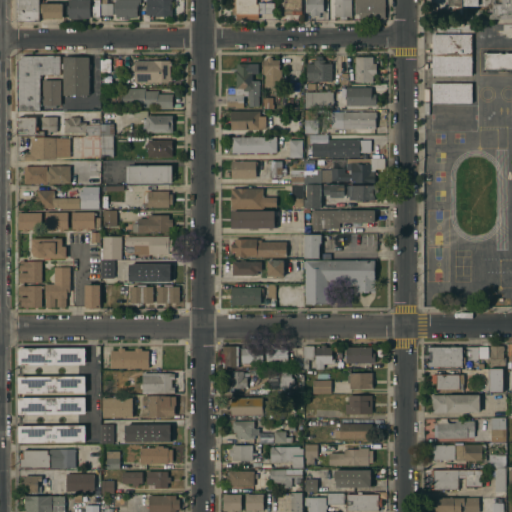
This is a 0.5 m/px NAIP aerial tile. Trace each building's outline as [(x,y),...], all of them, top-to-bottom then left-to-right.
[(17,20),(17,7),(16,7),(16,0),(39,0),(39,20),(17,20)] [(90,0),(90,18),(69,18),(69,14),(67,14),(67,6),(68,6),(68,0),(90,0)] [(100,0),(100,18),(96,18),(96,16),(92,16),(92,5),(94,5),(94,0),(100,0)] [(113,14),(101,14),(101,2),(102,2),(102,0),(107,0),(107,2),(113,2),(113,14)] [(141,0),(141,4),(139,4),(139,10),(137,10),(137,17),(130,17),(130,19),(124,19),(124,16),(116,16),(116,14),(114,14),(114,1),(116,1),(116,0),(141,0)] [(172,0),(172,17),(156,17),(156,15),(146,15),(146,0),(172,0)] [(255,0),(256,4),(258,4),(258,2),(273,3),(274,14),(257,14),(257,20),(235,20),(235,14),(232,14),(231,0),(255,0)] [(300,0),(301,14),(283,15),(283,2),(286,2),(285,0),(300,0)] [(322,0),(322,12),(319,12),(319,16),(311,16),(311,12),(305,12),(305,0),(322,0)] [(351,0),(351,17),(346,17),(346,20),(339,20),(339,17),(334,17),(334,0),(351,0)] [(384,0),(384,19),(359,19),(359,15),(354,15),(354,0),(384,0)] [(511,0),(511,19),(489,19),(488,6),(462,6),(462,16),(431,16),(431,0),(511,0)] [(63,3),(62,18),(43,18),(43,12),(41,12),(41,3),(63,3)] [(471,76),(432,76),(431,35),(471,34),(471,76)] [(511,53),(511,71),(483,71),(483,53),(511,53)] [(59,56),(59,66),(61,66),(61,68),(59,68),(59,74),(38,74),(38,111),(17,111),(17,60),(21,56),(59,56)] [(88,57),(88,95),(62,95),(62,57),(88,57)] [(372,57),(372,64),(375,64),(375,76),(372,76),(372,83),(353,82),(354,57),(372,57)] [(264,74),(261,74),(262,60),(266,60),(266,58),(271,58),(271,60),(278,60),(278,70),(280,70),(280,86),(264,86),(264,74)] [(99,73),(99,59),(109,59),(109,73),(99,73)] [(168,60),(168,62),(170,62),(170,66),(169,66),(169,78),(170,78),(170,81),(169,81),(169,83),(133,83),(133,61),(168,60)] [(305,64),(312,64),(312,60),(323,60),(323,64),(330,64),(331,81),(305,82),(305,64)] [(242,96),(242,108),(226,108),(226,88),(235,88),(235,64),(257,63),(257,73),(251,73),(251,80),(258,80),(258,95),(258,106),(248,106),(248,98),(246,98),(246,96),(242,96)] [(347,73),(347,84),(339,84),(339,73),(347,73)] [(110,76),(110,85),(102,85),(102,76),(110,76)] [(59,106),(55,106),(55,108),(45,108),(45,106),(41,106),(41,80),(59,80),(59,106)] [(471,84),(471,103),(432,103),(432,83),(471,84)] [(370,88),(370,94),(375,94),(375,106),(345,106),(345,88),(370,88)] [(144,89),(144,91),(157,91),(157,94),(172,94),(172,109),(155,109),(155,107),(121,107),(121,89),(144,89)] [(332,92),(332,108),(303,108),(303,92),(332,92)] [(272,97),(272,104),(273,104),(273,109),(262,109),(262,97),(272,97)] [(259,111),(259,116),(265,116),(265,128),(259,128),(259,130),(229,130),(229,111),(259,111)] [(35,118),(35,127),(38,127),(38,130),(35,130),(35,133),(38,133),(38,131),(40,131),(40,112),(50,112),(50,117),(55,117),(55,132),(49,132),(49,135),(43,135),(43,136),(16,136),(16,129),(14,129),(14,124),(15,124),(15,119),(16,119),(16,118),(17,118),(35,118)] [(375,112),(375,129),(342,129),(342,128),(329,128),(329,121),(331,121),(330,112),(375,112)] [(145,129),(142,129),(142,119),(145,119),(145,116),(171,116),(171,133),(145,133),(145,129)] [(84,135),(84,133),(63,133),(63,120),(67,120),(67,117),(78,117),(78,122),(98,123),(98,124),(100,124),(100,135),(84,135)] [(317,120),(317,134),(303,133),(303,120),(317,120)] [(101,135),(100,135),(100,124),(112,124),(112,135),(101,135)] [(112,157),(100,156),(101,135),(112,135),(112,157)] [(270,153),(270,154),(268,154),(267,153),(238,153),(238,154),(235,154),(235,153),(230,153),(230,138),(240,137),(240,136),(242,136),(242,137),(249,137),(249,136),(251,136),(251,137),(275,137),(275,153),(270,153)] [(68,138),(68,158),(55,158),(55,159),(36,159),(35,160),(23,160),(23,154),(30,154),(30,138),(68,138)] [(146,157),(146,149),(144,149),(145,144),(146,144),(146,140),(171,140),(171,157),(146,157)] [(288,140),(301,140),(301,158),(288,158),(288,140)] [(310,158),(310,152),(307,152),(307,147),(310,147),(310,143),(327,143),(327,140),(370,140),(370,152),(358,153),(358,157),(310,158)] [(328,160),(309,159),(309,168),(327,168),(328,160)] [(383,169),(373,169),(373,182),(354,182),(354,181),(330,181),(330,168),(343,168),(343,173),(349,173),(349,170),(345,170),(345,163),(369,163),(369,159),(384,159),(383,169)] [(255,178),(230,178),(230,161),(255,161),(255,178)] [(281,169),(285,168),(285,176),(280,176),(281,178),(269,178),(269,161),(281,161),(281,169)] [(23,184),(23,167),(69,166),(69,183),(23,184)] [(171,183),(125,183),(125,166),(171,166),(171,183)] [(303,184),(290,184),(290,170),(303,170),(303,184)] [(306,184),(303,184),(303,170),(319,170),(319,184),(306,184)] [(320,170),(329,170),(330,182),(320,182),(320,170)] [(306,199),(306,184),(319,184),(320,184),(320,208),(303,208),(303,199),(306,199)] [(343,184),(343,198),(329,198),(329,195),(324,195),(323,184),(343,184)] [(121,185),(104,186),(104,191),(109,191),(109,196),(118,196),(118,200),(122,200),(121,185)] [(290,198),(290,185),(302,185),(302,197),(290,198)] [(365,200),(365,203),(361,203),(361,200),(349,200),(349,197),(346,197),(346,185),(377,185),(377,193),(374,193),(374,200),(365,200)] [(79,209),(79,191),(81,191),(81,187),(98,187),(98,209),(79,209)] [(275,207),(262,207),(262,208),(230,209),(230,188),(262,188),(262,197),(275,197),(275,207)] [(78,209),(61,209),(61,208),(36,208),(36,203),(31,203),(31,195),(36,195),(36,190),(53,190),(53,198),(78,198),(78,209)] [(171,195),(171,204),(168,204),(168,207),(144,207),(144,203),(146,203),(146,191),(168,191),(168,195),(171,195)] [(293,207),(293,198),(302,198),(302,206),(293,207)] [(102,211),(115,210),(115,226),(102,226),(102,211)] [(276,216),(276,228),(271,228),(271,230),(268,230),(268,228),(257,228),(257,230),(248,230),(248,228),(230,228),(230,211),(273,210),(273,211),(277,211),(277,216),(276,216)] [(311,230),(311,210),(374,210),(374,223),(338,223),(338,229),(323,228),(323,230),(311,230)] [(67,229),(62,229),(62,232),(58,232),(58,229),(52,229),(53,232),(48,232),(48,229),(26,229),(26,232),(21,232),(21,230),(17,230),(17,213),(67,212),(67,229)] [(93,229),(89,229),(89,231),(85,231),(85,229),(79,229),(79,231),(75,231),(75,229),(70,229),(70,212),(93,212),(93,229)] [(168,219),(171,219),(171,227),(168,227),(168,231),(153,231),(153,233),(137,233),(137,232),(132,232),(132,223),(137,223),(137,218),(147,218),(147,215),(168,215),(168,219)] [(99,243),(90,243),(90,233),(99,233),(99,243)] [(303,235),(320,235),(320,243),(318,243),(318,258),(303,258),(303,235)] [(168,240),(171,240),(171,251),(168,251),(168,254),(133,255),(133,246),(128,246),(128,237),(168,236),(168,240)] [(101,237),(121,237),(121,259),(101,259),(101,237)] [(32,256),(30,250),(30,238),(61,238),(61,247),(65,247),(65,258),(38,258),(32,256)] [(234,257),(234,251),(229,251),(229,244),(234,244),(234,239),(255,239),(255,240),(260,240),(260,241),(285,241),(285,257),(234,257)] [(113,278),(100,278),(100,259),(113,259),(113,278)] [(22,282),(22,283),(19,283),(19,282),(18,282),(18,273),(27,273),(27,271),(18,271),(18,262),(19,262),(19,260),(23,260),(23,261),(41,261),(41,282),(22,282)] [(231,276),(231,262),(239,262),(239,260),(244,260),(244,262),(260,262),(260,271),(256,271),(256,276),(231,276)] [(267,277),(266,260),(282,260),(283,277),(267,277)] [(367,291),(366,292),(363,292),(362,291),(355,291),(355,285),(327,285),(327,297),(330,297),(330,304),(304,304),(304,269),(303,269),(303,262),(304,262),(304,261),(374,260),(374,291),(367,291)] [(170,281),(128,281),(128,263),(170,264),(170,281)] [(69,292),(65,292),(65,307),(56,307),(56,299),(54,299),(54,307),(45,307),(45,298),(44,298),(44,284),(53,284),(53,267),(69,267),(69,292)] [(267,284),(275,284),(274,298),(266,297),(267,284)] [(27,307),(27,308),(22,308),(22,307),(18,307),(18,297),(26,297),(26,295),(18,295),(18,286),(19,286),(19,285),(23,285),(23,286),(41,286),(41,307),(27,307)] [(99,285),(99,308),(84,308),(84,285),(99,285)] [(129,303),(129,287),(136,287),(136,285),(145,285),(145,287),(152,287),(152,303),(129,303)] [(178,303),(156,303),(156,286),(162,286),(162,285),(171,285),(171,286),(178,286),(178,303)] [(230,305),(230,287),(260,287),(260,289),(262,289),(262,296),(260,296),(260,305),(230,305)] [(240,363),(240,348),(245,348),(245,345),(257,345),(257,348),(262,348),(262,363),(240,363)] [(265,347),(269,347),(269,345),(273,345),(273,347),(286,347),(286,363),(265,363),(265,347)] [(314,348),(320,347),(320,345),(325,345),(325,347),(331,347),(331,359),(334,359),(334,364),(323,364),(323,369),(315,369),(314,348)] [(222,368),(222,363),(220,363),(220,360),(222,360),(222,353),(220,353),(220,351),(222,351),(222,346),(237,346),(237,368),(222,368)] [(313,360),(308,360),(308,369),(303,369),(303,346),(313,346),(313,360)] [(489,346),(502,346),(502,357),(504,357),(504,366),(489,366),(489,346)] [(345,363),(345,347),(370,347),(371,353),(374,353),(374,363),(345,363)] [(454,366),(454,368),(449,368),(449,366),(427,367),(427,362),(429,362),(429,352),(427,352),(427,347),(461,347),(461,366),(454,366)] [(478,357),(477,357),(477,364),(473,364),(473,358),(466,358),(466,347),(478,347),(478,357)] [(487,347),(487,357),(478,357),(478,347),(487,347)] [(84,365),(17,365),(17,349),(84,348),(84,365)] [(109,350),(117,350),(117,348),(124,348),(124,350),(134,350),(134,348),(141,348),(141,350),(148,350),(148,368),(109,368),(109,350)] [(488,389),(487,389),(487,371),(488,371),(488,369),(502,369),(502,392),(488,392),(488,389)] [(243,371),(243,377),(246,377),(247,387),(242,387),(242,389),(230,389),(230,384),(226,384),(226,376),(230,376),(230,371),(243,371)] [(291,378),(292,378),(293,388),(279,388),(279,386),(271,386),(271,382),(267,382),(267,375),(271,375),(271,372),(290,372),(291,378)] [(174,373),(174,379),(170,379),(170,387),(174,387),(174,394),(141,393),(141,373),(174,373)] [(349,388),(349,383),(346,383),(346,375),(348,375),(348,373),(371,373),(371,389),(349,388)] [(462,375),(462,390),(435,390),(435,383),(431,383),(431,375),(462,375)] [(84,393),(17,393),(17,377),(84,376),(84,393)] [(311,380),(330,380),(330,393),(312,394),(311,380)] [(344,413),(344,404),(348,404),(348,395),(371,395),(371,414),(344,413)] [(478,413),(431,413),(431,403),(430,403),(430,395),(478,395),(478,413)] [(147,417),(147,405),(142,405),(142,396),(165,396),(165,397),(174,397),(174,416),(165,416),(165,417),(147,417)] [(84,414),(17,414),(17,398),(84,397),(84,414)] [(101,398),(131,397),(131,400),(133,400),(133,404),(131,405),(131,411),(133,411),(133,415),(131,416),(131,417),(102,417),(101,398)] [(261,400),(266,400),(266,406),(271,406),(272,414),(262,414),(262,415),(230,415),(230,398),(261,397),(261,400)] [(253,421),(253,428),(256,428),(256,435),(253,435),(253,439),(235,439),(235,433),(232,433),(232,429),(231,429),(231,421),(253,421)] [(473,437),(436,438),(436,436),(433,436),(433,431),(436,431),(436,423),(455,423),(455,421),(473,421),(473,437)] [(113,443),(100,443),(100,424),(113,424),(113,443)] [(170,442),(124,443),(124,424),(170,424),(170,442)] [(371,424),(371,438),(334,438),(334,430),(339,430),(339,424),(371,424)] [(84,442),(17,443),(17,426),(84,426),(84,442)] [(490,442),(489,428),(502,428),(502,441),(490,442)] [(273,443),(273,434),(272,434),(272,432),(273,432),(273,431),(284,431),(284,437),(292,437),(292,443),(273,443)] [(431,460),(431,445),(453,445),(453,443),(462,443),(462,444),(485,444),(485,460),(431,460)] [(316,444),(316,457),(313,457),(313,465),(305,465),(305,458),(304,458),(304,444),(316,444)] [(251,451),(255,451),(255,456),(251,456),(251,461),(231,461),(231,456),(230,456),(229,450),(231,449),(231,445),(251,445),(251,451)] [(143,465),(143,463),(139,463),(139,447),(154,447),(154,446),(162,446),(162,447),(167,447),(167,449),(171,449),(171,462),(167,462),(167,465),(143,465)] [(291,461),(284,461),(284,462),(269,462),(269,446),(298,446),(298,449),(302,449),(302,468),(291,468),(291,461)] [(328,465),(328,453),(343,453),(343,449),(357,449),(357,448),(367,448),(367,451),(372,451),(372,463),(367,463),(367,465),(328,465)] [(74,468),(61,468),(61,465),(49,465),(49,467),(20,468),(19,453),(22,453),(22,450),(74,449),(74,468)] [(118,469),(102,469),(102,462),(105,462),(105,451),(118,451),(118,469)] [(488,455),(497,455),(504,454),(504,467),(493,467),(488,467),(488,455)] [(504,467),(504,491),(493,492),(493,467),(504,467)] [(301,478),(291,478),(291,488),(279,488),(279,483),(272,483),(272,480),(269,480),(268,469),(301,469),(301,478)] [(485,475),(480,475),(480,486),(464,486),(464,477),(462,477),(462,475),(457,475),(457,490),(430,490),(430,484),(432,484),(432,475),(430,475),(430,470),(485,470),(485,475)] [(66,490),(66,485),(62,485),(62,479),(65,479),(65,471),(77,471),(77,474),(83,474),(83,482),(87,482),(87,490),(66,490)] [(166,477),(169,477),(169,482),(166,482),(166,488),(148,488),(148,485),(146,485),(145,472),(166,471),(166,477)] [(252,486),(227,486),(227,481),(225,481),(225,475),(228,475),(228,471),(252,471),(252,486)] [(356,490),(356,483),(334,483),(334,471),(360,471),(360,478),(373,478),(373,490),(356,490)] [(141,483),(137,483),(137,486),(131,486),(131,483),(121,484),(121,472),(141,472),(141,483)] [(40,481),(37,481),(37,492),(22,492),(22,487),(20,487),(20,482),(22,482),(22,476),(40,476),(40,481)] [(316,491),(304,491),(304,479),(316,479),(316,491)] [(113,494),(100,494),(100,480),(113,480),(113,494)] [(290,511),(290,493),(301,493),(301,511),(290,511)] [(346,511),(345,504),(326,505),(326,493),(345,493),(345,495),(377,495),(377,499),(380,499),(380,507),(377,507),(377,511),(346,511)] [(240,511),(234,511),(229,511),(222,511),(222,494),(240,494),(240,511)] [(262,511),(256,511),(251,511),(245,511),(244,494),(262,494),(262,511)] [(175,499),(178,499),(178,510),(174,510),(174,511),(147,511),(147,495),(175,495),(175,499)] [(25,511),(25,509),(24,509),(23,503),(23,502),(22,499),(23,499),(23,496),(64,496),(64,511),(25,511)] [(303,511),(303,498),(325,497),(325,505),(326,505),(326,509),(324,509),(324,511),(303,511)] [(478,511),(463,511),(463,506),(460,506),(460,511),(436,511),(434,511),(434,499),(436,499),(436,498),(478,497),(478,511)] [(502,511),(491,511),(491,503),(502,503),(502,511)]
